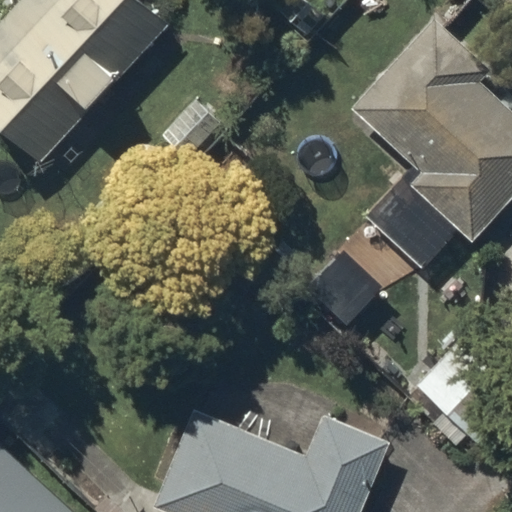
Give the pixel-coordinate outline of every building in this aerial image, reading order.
[(141,0),(24,0),(0,27),(0,128),(45,169),(173,28),(141,0)] [(435,26),(353,116),(423,179),(412,191),(471,244),(511,198),(511,118),(477,87),(489,74),(435,26)] [(511,373),(474,334),(418,388),(474,446),(511,409),(511,373)] [(155,511),(360,511),(361,511),(356,509),(365,487),(375,491),(394,445),(327,417),(308,464),(195,418),(155,511)] [(0,511),(73,511),(0,445),(0,511)]
